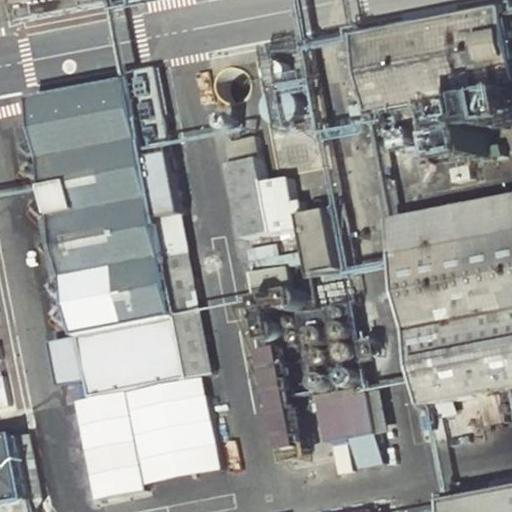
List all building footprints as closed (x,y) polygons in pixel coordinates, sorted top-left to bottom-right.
[(7,0),(10,14),(82,0),(7,0)] [(374,123),(511,96),(511,61),(503,23),(360,50),(374,123)] [(243,62),(251,109),(312,97),(304,49),(243,62)] [(240,100),(233,67),(217,69),(225,104),(240,100)] [(204,365),(149,73),(122,77),(178,371),(204,365)] [(28,94),(84,389),(178,371),(122,77),(28,94)] [(511,101),(446,114),(452,150),(504,141),(507,160),(511,159),(511,101)] [(256,131),(262,162),(320,151),(316,124),(285,130),(282,111),(243,118),(246,133),(256,131)] [(228,168),(242,242),(269,235),(268,225),(284,222),(281,205),(265,206),(255,163),(228,168)] [(296,192),(326,186),(323,167),(293,174),(296,192)] [(511,211),(393,233),(400,267),(511,247),(511,211)] [(324,214),(296,218),(306,279),(334,275),(324,214)] [(279,241),(246,247),(251,273),(284,268),(279,241)] [(511,247),(400,267),(428,412),(432,411),(438,440),(456,439),(455,431),(478,425),(473,403),(494,399),(498,422),(511,420),(511,417),(509,397),(511,395),(511,247)] [(307,346),(318,400),(324,399),(330,440),(376,432),(355,306),(317,313),(312,285),(281,290),(284,297),(257,302),(286,453),(306,450),(289,349),(307,346)] [(494,399),(473,403),(478,425),(479,433),(499,429),(498,422),(494,399)] [(0,498),(24,494),(12,428),(0,430),(0,498)] [(376,432),(330,440),(336,474),(381,465),(376,432)] [(511,511),(511,498),(493,502),(491,487),(446,495),(448,511),(511,511)]
